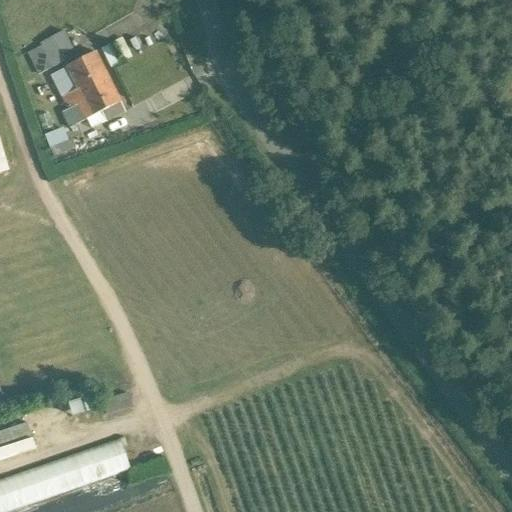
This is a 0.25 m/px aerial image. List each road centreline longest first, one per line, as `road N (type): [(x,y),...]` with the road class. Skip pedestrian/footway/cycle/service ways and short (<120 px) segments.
road 1 (unclassified): [(511,461),(320,199)]
road 2 (unclassified): [(206,0),(230,67),(320,199)]
